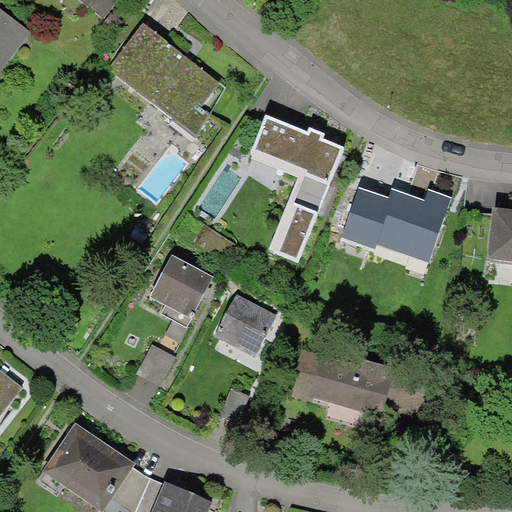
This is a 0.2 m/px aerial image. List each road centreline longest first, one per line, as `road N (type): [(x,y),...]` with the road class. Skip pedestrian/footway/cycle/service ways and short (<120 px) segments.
road 1 (residential): [(0,314),(147,429),(251,475),(410,511)]
road 2 (residential): [(511,163),(433,152),(265,49),(204,0)]
